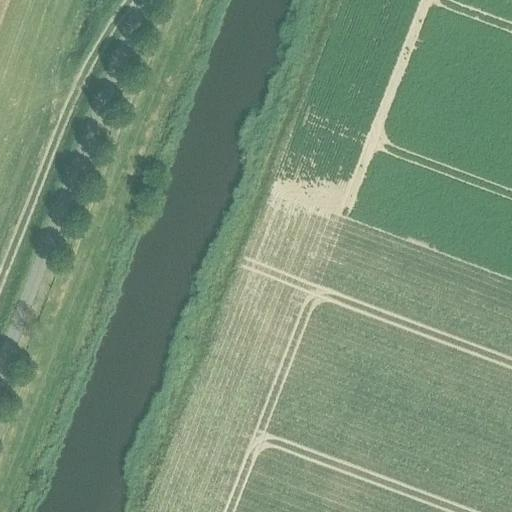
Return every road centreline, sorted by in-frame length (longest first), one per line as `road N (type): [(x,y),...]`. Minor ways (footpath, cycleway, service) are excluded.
road 1 (unclassified): [(0,373),(138,0)]
road 2 (track): [(0,265),(74,72),(113,18),(131,18)]
